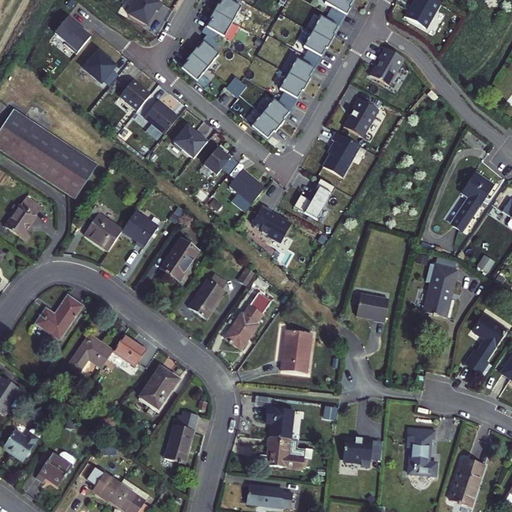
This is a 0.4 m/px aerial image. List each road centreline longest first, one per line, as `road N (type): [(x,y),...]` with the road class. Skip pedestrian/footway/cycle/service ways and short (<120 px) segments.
road 1 (residential): [(0,324),(33,280),(74,272),(107,287),(213,371),(226,411),(200,511)]
road 2 (residential): [(154,64),(286,172),(371,25)]
road 3 (residential): [(371,25),(417,54),(465,112),(511,151)]
road 4 (residential): [(511,422),(438,398),(373,390),(342,397)]
road 5 (unknown): [(42,275),(65,215),(1,164)]
